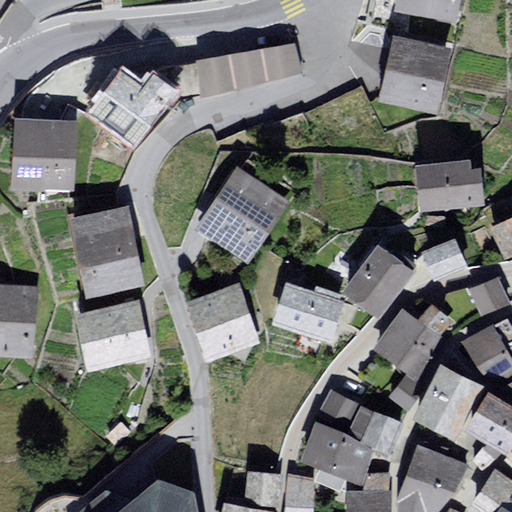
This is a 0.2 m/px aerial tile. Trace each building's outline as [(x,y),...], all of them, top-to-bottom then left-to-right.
[(459,0),(403,0),(402,11),(456,21),(459,0)] [(451,51),(402,40),(390,97),(439,108),(451,51)] [(294,50),(196,64),(203,100),(302,75),(294,50)] [(126,77),(99,114),(138,143),(175,94),(156,79),(146,92),(126,77)] [(71,125),(19,123),(16,185),(68,188),(71,125)] [(421,172),(423,210),(480,207),(478,169),(421,172)] [(288,206),(242,175),(206,227),(252,259),(288,206)] [(127,209),(79,219),(94,291),(141,282),(127,209)] [(511,222),(497,229),(508,256),(511,254),(511,222)] [(454,243),(429,253),(439,276),(464,266),(454,243)] [(415,269),(385,247),(353,291),(383,313),(415,269)] [(501,282),(477,291),(485,312),(509,304),(501,282)] [(40,292),(0,288),(0,350),(35,353),(40,292)] [(340,305),(293,288),(280,324),(327,341),(340,305)] [(242,292),(192,306),(208,359),(258,344),(242,292)] [(138,306),(82,318),(93,369),(149,357),(138,306)] [(448,348),(409,319),(386,349),(425,378),(448,348)] [(500,333),(470,346),(478,365),(509,352),(500,333)] [(485,389),(451,370),(424,421),(458,439),(485,389)] [(511,412),(493,401),(477,428),(511,449),(511,412)] [(371,453),(319,430),(307,459),(359,481),(371,453)] [(464,470),(422,453),(402,504),(402,511),(442,511),(453,499),(464,470)] [(278,478),(256,475),(253,501),(275,503),(278,478)] [(511,511),(511,484),(500,476),(481,505),(491,511),(511,511)] [(312,511),(315,482),(295,480),(291,511),(312,511)] [(198,511),(196,496),(164,486),(136,504),(111,499),(94,511),(198,511)] [(389,511),(390,500),(354,499),(353,511),(389,511)]
